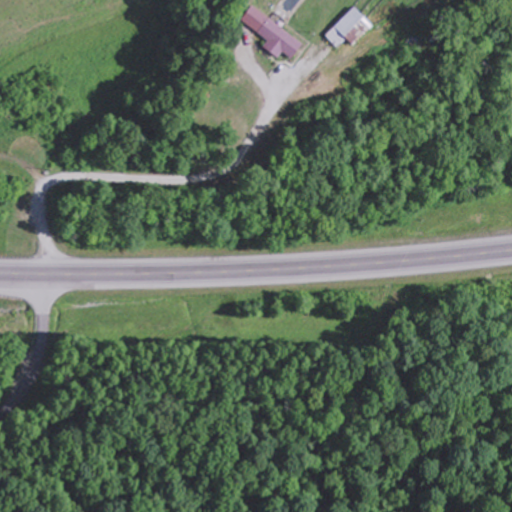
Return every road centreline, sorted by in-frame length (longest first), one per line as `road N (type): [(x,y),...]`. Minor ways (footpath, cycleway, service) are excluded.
road 1 (trunk): [(0,271),(251,269),(511,248)]
road 2 (residential): [(45,272),(45,347),(35,382),(23,406),(0,422)]
